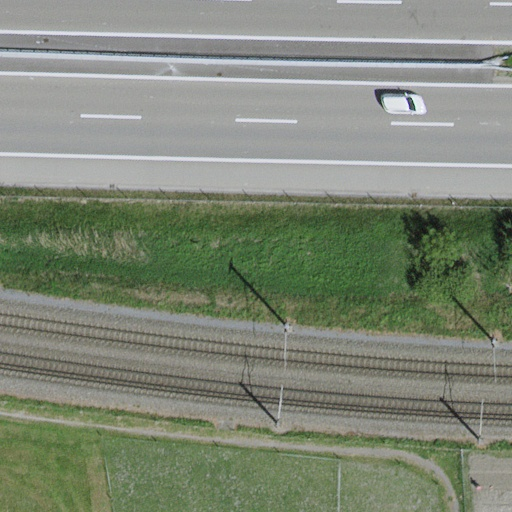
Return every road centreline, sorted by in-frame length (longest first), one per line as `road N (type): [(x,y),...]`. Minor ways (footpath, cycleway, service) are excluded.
road 1 (motorway): [(0,115),(511,125)]
road 2 (motorway): [(511,4),(240,0)]
